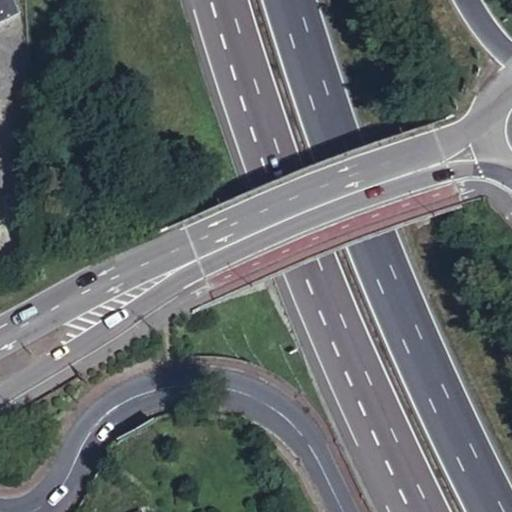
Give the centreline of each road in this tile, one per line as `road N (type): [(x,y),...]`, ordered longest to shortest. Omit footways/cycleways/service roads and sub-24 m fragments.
road 1 (trunk): [(501,511),(392,279),(292,0)]
road 2 (trunk): [(233,0),(331,280),(436,511)]
road 3 (secondary): [(26,511),(105,413),(144,390),(176,383),(225,388),(256,402),(283,426),(330,511)]
road 4 (secondary): [(487,147),(195,254)]
road 5 (secondary): [(0,394),(170,287),(195,254)]
road 6 (secondary): [(195,254),(163,255),(0,336)]
